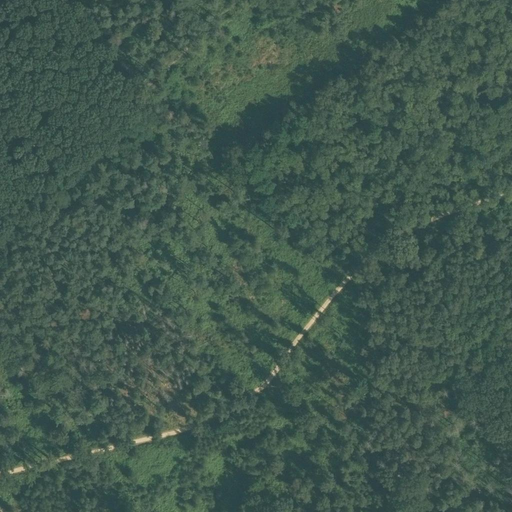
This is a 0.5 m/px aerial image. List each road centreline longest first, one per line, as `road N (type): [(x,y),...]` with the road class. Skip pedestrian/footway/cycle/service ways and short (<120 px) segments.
road 1 (track): [(274,364),(255,389),(203,422),(0,471)]
road 2 (track): [(511,200),(460,214),(345,282)]
